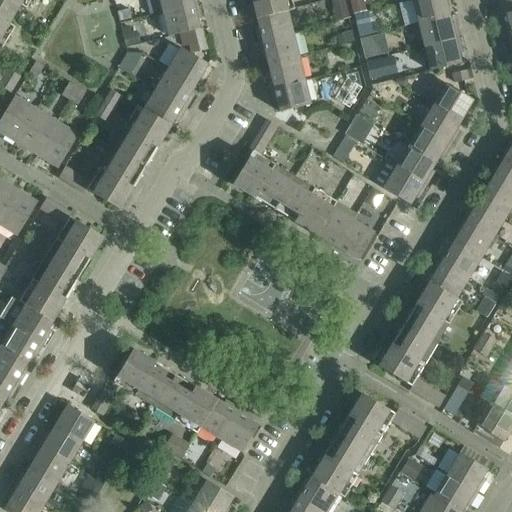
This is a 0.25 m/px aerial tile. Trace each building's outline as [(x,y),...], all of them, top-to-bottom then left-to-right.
[(0,0),(0,52),(15,28),(9,24),(20,5),(26,9),(31,0),(0,0)] [(195,0),(159,0),(162,12),(197,4),(195,0)] [(294,10),(291,0),(251,0),(256,18),(287,11),(287,12),(294,10)] [(345,0),(330,0),(334,11),(347,8),(345,0)] [(350,0),(354,13),(366,10),(363,0),(350,0)] [(447,8),(451,7),(448,0),(414,0),(412,0),(418,24),(449,16),(447,8)] [(511,0),(498,0),(503,17),(506,16),(506,15),(511,13),(511,0)] [(168,37),(199,29),(197,20),(200,19),(197,4),(162,12),(168,37)] [(129,11),(117,14),(120,23),(131,20),(129,11)] [(258,26),(254,27),(258,42),(293,34),(287,12),(287,11),(256,18),(258,26)] [(367,12),(354,15),(357,28),(370,24),(367,12)] [(454,23),(451,24),(449,16),(418,24),(424,47),(458,39),(454,23)] [(131,27),(122,30),(126,46),(135,44),(132,34),(131,27)] [(202,29),(180,35),(183,47),(189,45),(205,41),(202,29)] [(354,42),(351,32),(337,36),(340,46),(354,42)] [(262,58),(266,57),(268,65),(299,57),(293,34),(258,42),(262,58)] [(372,37),(360,40),(363,52),(365,59),(377,56),(372,37)] [(430,71),(461,64),(459,55),(462,54),(458,39),(424,47),(430,71)] [(208,65),(180,48),(167,70),(195,86),(208,65)] [(127,54),(119,68),(130,76),(143,54),(127,54)] [(270,73),(266,74),(270,89),(304,81),(299,57),(268,65),(270,73)] [(370,79),(387,75),(383,59),(366,63),(370,79)] [(44,67),(35,62),(28,75),(36,80),(44,67)] [(20,77),(8,70),(3,78),(15,85),(20,77)] [(194,95),(191,93),(195,86),(167,70),(155,90),(185,109),(194,95)] [(468,80),(466,71),(452,74),(455,84),(468,80)] [(0,82),(0,86),(10,93),(15,85),(3,78),(0,82)] [(274,105),(277,104),(279,113),(310,105),(304,81),(270,89),(274,105)] [(69,83),(62,95),(70,100),(77,88),(69,83)] [(473,101),(446,84),(433,106),(460,122),(473,101)] [(380,87),(373,97),(384,104),(390,94),(380,87)] [(78,105),(85,93),(77,88),(70,100),(78,105)] [(174,120),(177,122),(185,109),(155,90),(143,110),(143,111),(170,127),(174,120)] [(96,116),(106,123),(122,97),(111,91),(96,116)] [(15,97),(0,120),(0,133),(16,143),(36,110),(15,97)] [(366,101),(359,112),(373,121),(380,109),(366,101)] [(137,106),(91,183),(86,190),(120,210),(132,189),(133,190),(158,148),(158,147),(170,127),(143,111),(143,110),(137,106)] [(459,131),(456,129),(460,122),(433,106),(421,126),(451,145),(459,131)] [(36,110),(16,143),(36,156),(57,122),(36,110)] [(347,130),(362,139),(371,124),(357,115),(347,130)] [(267,120),(249,149),(253,152),(260,156),(277,127),(267,120)] [(58,169),(78,135),(57,122),(36,156),(58,169)] [(440,156),(443,158),(451,145),(421,126),(408,147),(435,163),(440,156)] [(511,145),(503,159),(511,164),(511,145)] [(339,147),(332,157),(343,164),(350,154),(339,147)] [(434,172),(431,170),(435,163),(408,147),(396,167),(426,186),(434,172)] [(334,209),(337,203),(260,156),(253,152),(232,185),(254,198),(253,198),(295,224),(296,224),(296,223),(316,236),(333,208),(334,209)] [(499,166),(496,165),(488,178),(511,192),(511,164),(503,159),(499,166)] [(65,167),(59,178),(84,194),(86,190),(91,183),(65,167)] [(383,189),(410,205),(415,197),(418,199),(426,186),(396,167),(383,189)] [(480,192),(483,194),(478,201),(506,217),(511,206),(511,192),(488,178),(480,192)] [(0,215),(16,190),(0,180),(0,215)] [(0,225),(17,236),(37,203),(16,190),(0,215),(0,225)] [(46,199),(40,209),(65,225),(70,218),(72,214),(46,199)] [(474,207),(471,206),(463,219),(493,238),(506,217),(478,201),(474,207)] [(323,240),(321,243),(335,251),(353,221),(334,209),(333,208),(316,236),(323,240)] [(45,213),(40,222),(54,231),(59,222),(45,213)] [(103,238),(70,218),(65,225),(19,302),(25,306),(25,305),(53,321),(65,301),(66,301),(79,279),(78,279),(103,238)] [(455,233),(458,235),(454,242),(481,258),(493,238),(463,219),(455,233)] [(348,259),(350,256),(358,261),(374,234),(353,221),(335,251),(348,259)] [(450,249),(446,247),(438,260),(469,279),(481,258),(454,242),(450,249)] [(430,274),(433,276),(429,283),(456,300),(456,299),(469,279),(438,260),(430,274)] [(511,264),(507,262),(502,270),(511,275),(511,264)] [(497,281),(491,292),(499,297),(506,286),(497,281)] [(390,345),(391,346),(378,367),(412,387),(416,379),(462,303),(456,299),(456,300),(429,283),(416,304),(416,303),(390,345)] [(511,295),(508,293),(503,301),(511,306),(511,295)] [(483,297),(475,311),(486,318),(494,304),(483,297)] [(498,309),(511,316),(511,314),(511,306),(503,301),(498,309)] [(51,331),(48,329),(53,321),(25,305),(25,306),(13,326),(43,344),(51,331)] [(32,356),(35,358),(43,344),(13,326),(0,347),(27,363),(32,356)] [(496,341),(483,334),(478,342),(491,349),(496,341)] [(474,350),(486,357),(491,349),(478,342),(474,350)] [(26,372),(23,370),(27,363),(0,347),(0,346),(0,374),(18,385),(26,372)] [(133,350),(113,383),(120,388),(197,434),(201,428),(200,427),(216,400),(196,388),(197,387),(155,362),(154,362),(133,350)] [(498,383),(501,385),(502,384),(511,390),(511,362),(498,383)] [(7,397),(10,399),(18,385),(0,374),(0,402),(3,404),(7,397)] [(463,377),(458,386),(468,393),(473,384),(463,377)] [(91,385),(79,379),(72,392),(83,398),(91,385)] [(412,387),(409,390),(439,408),(445,397),(416,379),(412,387)] [(109,381),(92,410),(103,416),(120,388),(113,383),(109,381)] [(511,390),(502,384),(501,385),(489,404),(511,418),(511,390)] [(338,495),(344,498),(391,422),(395,414),(362,394),(349,415),(348,415),(323,457),(311,477),(339,494),(338,495)] [(450,399),(443,411),(452,416),(459,406),(450,399)] [(225,401),(223,404),(216,400),(200,427),(201,428),(220,440),(239,409),(225,401)] [(476,426),(504,443),(508,435),(511,437),(511,435),(511,418),(489,404),(476,426)] [(94,422),(67,405),(54,427),(81,443),(94,422)] [(242,453),(258,425),(250,421),(252,418),(239,409),(220,440),(242,453)] [(395,414),(391,422),(420,439),(426,428),(397,411),(395,414)] [(476,426),(472,433),(499,449),(504,443),(476,426)] [(50,434),(47,432),(39,445),(69,464),(81,443),(54,427),(50,434)] [(111,443),(124,451),(129,442),(116,435),(111,443)] [(189,444),(174,435),(166,449),(181,458),(189,444)] [(30,459),(33,461),(29,468),(57,484),(69,464),(39,445),(30,459)] [(464,447),(460,453),(487,470),(491,463),(464,447)] [(485,480),(482,478),(487,470),(460,453),(447,475),(477,493),(485,480)] [(167,457),(162,465),(170,471),(176,462),(167,457)] [(102,458),(95,469),(107,476),(114,465),(102,458)] [(400,472),(412,479),(420,465),(408,458),(400,472)] [(25,475),(22,473),(14,486),(44,505),(57,484),(29,468),(25,475)] [(462,511),(466,505),(469,507),(477,493),(447,475),(435,494),(434,495),(462,511)] [(87,476),(75,496),(92,506),(104,486),(87,476)] [(307,484),(304,482),(296,496),(322,511),(327,511),(338,495),(339,494),(311,477),(307,484)] [(153,480),(145,494),(158,502),(166,487),(153,480)] [(228,511),(232,507),(229,505),(234,497),(206,481),(193,502),(209,511),(228,511)] [(6,500),(9,502),(4,510),(7,511),(39,511),(44,505),(14,486),(6,500)] [(403,494),(391,486),(386,494),(398,502),(403,494)] [(435,494),(432,492),(420,511),(463,511),(462,511),(434,495),(435,494)] [(381,503),(394,510),(398,502),(386,494),(381,503)] [(288,509),(291,511),(290,511),(322,511),(296,496),(288,509)] [(147,502),(136,508),(138,511),(150,511),(152,511),(147,502)] [(209,511),(193,502),(187,511),(209,511)]
